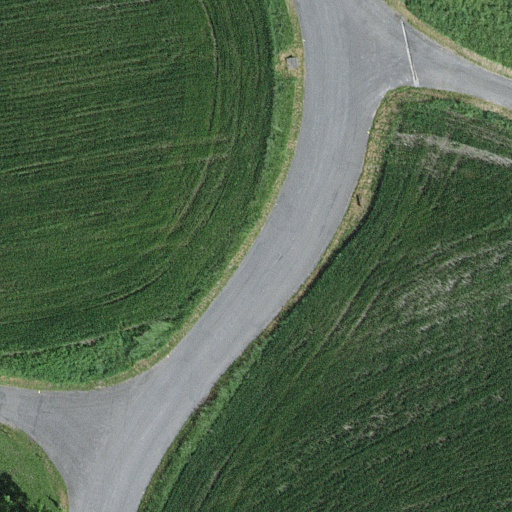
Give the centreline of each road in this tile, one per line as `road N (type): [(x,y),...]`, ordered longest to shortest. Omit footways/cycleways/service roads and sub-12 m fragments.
road 1 (tertiary): [(135,437),(286,249),(330,134),(339,52)]
road 2 (unclassified): [(511,92),(409,55),(339,52)]
road 3 (unclassified): [(0,407),(135,437)]
